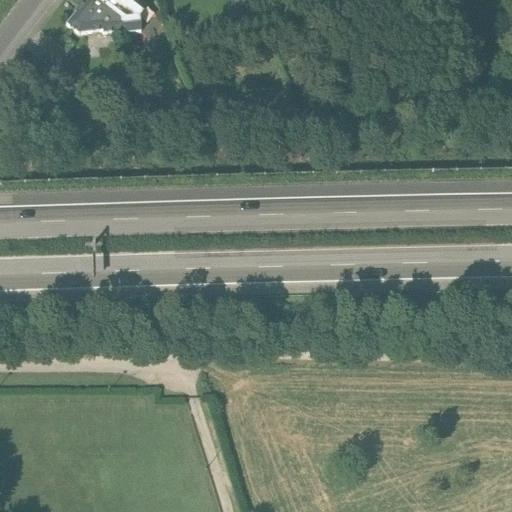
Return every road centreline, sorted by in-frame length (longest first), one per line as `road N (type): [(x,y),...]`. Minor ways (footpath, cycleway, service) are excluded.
road 1 (motorway): [(511,212),(0,227)]
road 2 (motorway): [(0,277),(511,264)]
road 3 (track): [(511,362),(204,356),(176,363)]
road 4 (track): [(0,364),(176,363)]
